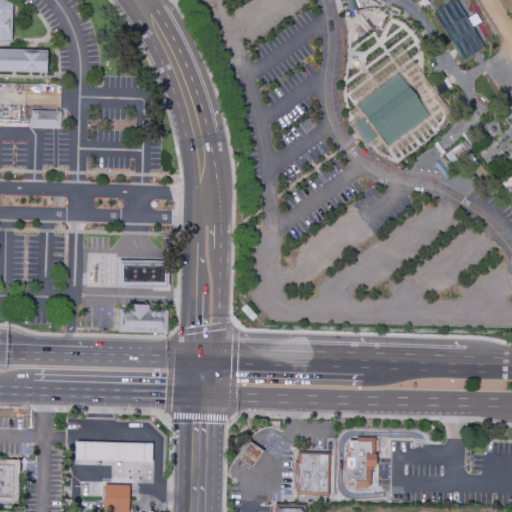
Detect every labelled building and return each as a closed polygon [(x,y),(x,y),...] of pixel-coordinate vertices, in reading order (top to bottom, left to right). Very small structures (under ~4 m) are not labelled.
[(0,0),(2,0),(10,4),(10,41),(0,41),(0,0)] [(346,89),(402,48),(452,112),(394,157),(387,147),(429,116),(397,74),(357,105),(346,89)] [(0,49),(48,51),(47,74),(0,72),(0,49)] [(357,105),(397,74),(429,116),(387,147),(357,105)] [(357,105),(346,114),(353,121),(348,125),(365,150),(371,146),(377,153),(387,147),(357,105)] [(59,129),(59,111),(30,111),(29,128),(59,129)] [(119,261),(119,286),(166,287),(166,262),(119,261)] [(119,310),(119,332),(166,333),(167,312),(150,311),(150,305),(130,304),(130,310),(119,310)] [(344,487),(345,455),(349,455),(350,449),(346,449),(347,438),(356,438),(356,436),(374,436),(374,451),(375,451),(375,464),(372,464),(372,469),(370,469),(370,485),(367,485),(366,487),(344,487)] [(75,441),(74,460),(150,462),(151,443),(75,441)] [(249,443),(238,459),(251,468),(262,451),(249,443)] [(300,455),(300,464),(297,464),(297,487),(298,487),(298,493),(325,494),(326,455),(300,455)] [(0,457),(8,458),(8,457),(17,458),(16,501),(0,500),(0,457)] [(104,485),(103,511),(127,511),(128,486),(104,485)]
